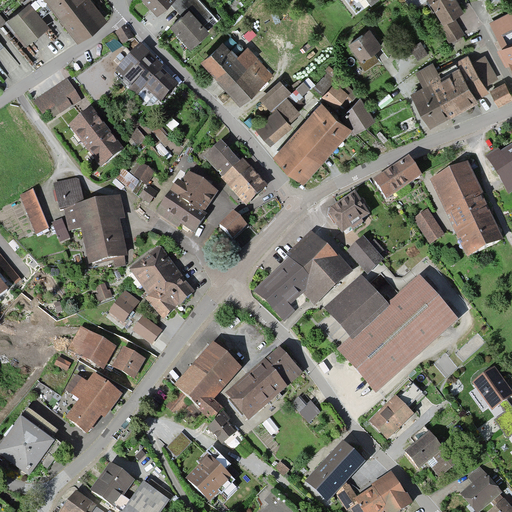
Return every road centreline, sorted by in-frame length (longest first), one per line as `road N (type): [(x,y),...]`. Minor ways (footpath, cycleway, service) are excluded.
road 1 (residential): [(230,284),(284,335),(432,511)]
road 2 (residential): [(230,284),(130,410),(56,484)]
road 3 (residential): [(126,15),(231,119),(302,209)]
road 4 (residential): [(511,111),(355,174),(302,209)]
road 5 (residential): [(126,15),(0,101)]
